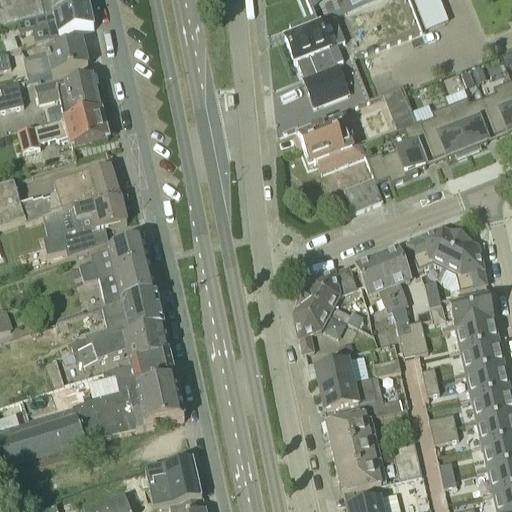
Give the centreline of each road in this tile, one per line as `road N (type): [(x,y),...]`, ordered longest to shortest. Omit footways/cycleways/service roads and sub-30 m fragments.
road 1 (residential): [(105,0),(221,511)]
road 2 (secondary): [(279,511),(179,0)]
road 3 (secondary): [(153,0),(252,511)]
road 4 (residential): [(262,280),(237,0)]
road 5 (residential): [(262,280),(489,192)]
road 6 (residential): [(308,511),(262,280)]
